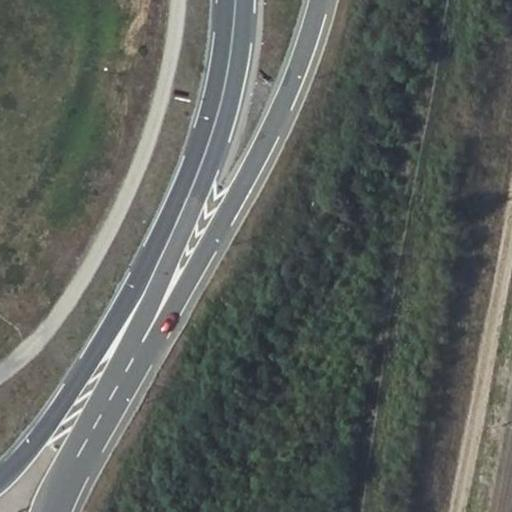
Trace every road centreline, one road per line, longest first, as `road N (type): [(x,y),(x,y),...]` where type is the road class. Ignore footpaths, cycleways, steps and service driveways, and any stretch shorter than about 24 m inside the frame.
road 1 (track): [(168,0),(140,139),(112,211),(75,280),(0,370)]
road 2 (trunk): [(135,351),(237,199),(291,91),(324,0)]
road 3 (trunk): [(178,220),(71,395),(0,478)]
road 4 (track): [(511,206),(453,511)]
road 5 (trunk): [(236,0),(216,122),(178,220)]
road 6 (trunk): [(51,511),(135,351)]
road 7 (trunk): [(135,351),(178,220)]
